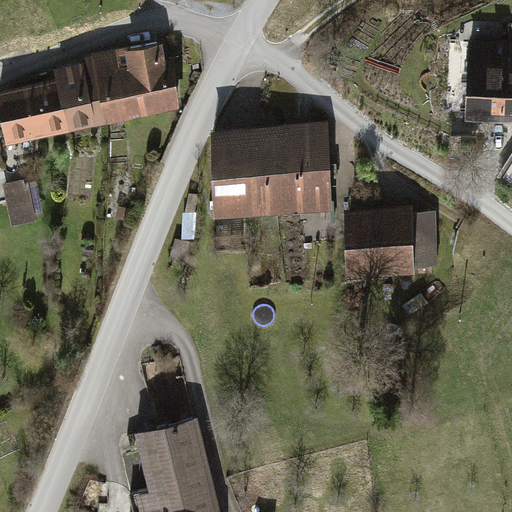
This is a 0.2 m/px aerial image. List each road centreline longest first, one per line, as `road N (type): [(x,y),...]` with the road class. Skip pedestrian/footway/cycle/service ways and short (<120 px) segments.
road 1 (tertiary): [(43,511),(239,47)]
road 2 (residential): [(239,47),(511,225)]
road 3 (residential): [(0,80),(174,12),(239,47)]
